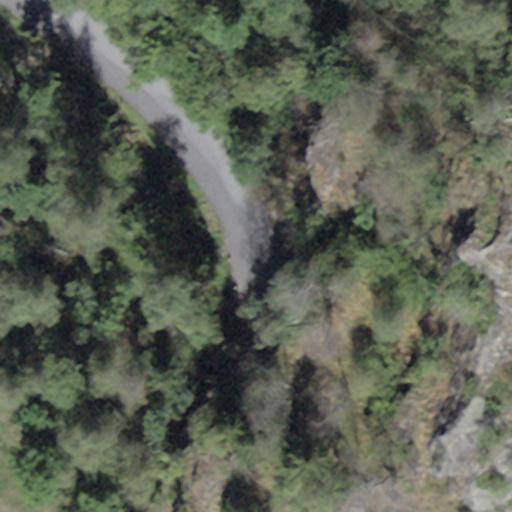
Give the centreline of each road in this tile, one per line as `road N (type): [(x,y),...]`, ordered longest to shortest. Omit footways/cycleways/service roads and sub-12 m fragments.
road 1 (tertiary): [(484,511),(226,111),(82,0)]
road 2 (track): [(76,511),(68,467),(0,391)]
